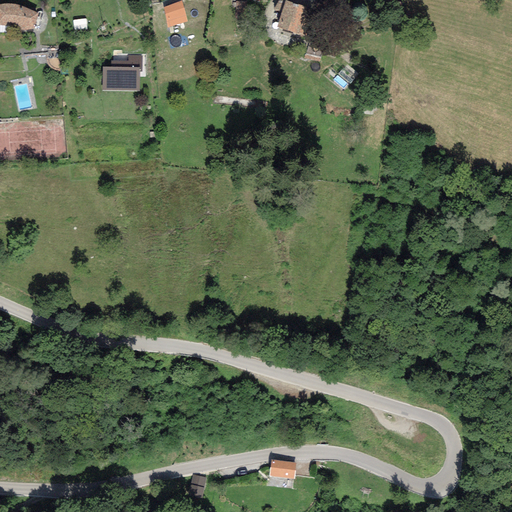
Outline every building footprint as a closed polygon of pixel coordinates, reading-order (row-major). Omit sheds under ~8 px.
[(316,7),(288,0),(285,0),(278,28),(308,35),(316,7)] [(246,2),(236,2),(236,16),(246,16),(246,2)] [(184,17),(180,3),(163,9),(168,23),(184,17)] [(0,4),(0,26),(33,33),(37,14),(18,5),(0,4)] [(75,22),(76,32),(88,32),(87,21),(81,21),(81,22),(75,22)] [(304,57),(318,62),(323,48),(309,43),(304,57)] [(140,57),(106,55),(104,92),(138,93),(140,57)] [(296,463),(271,460),(269,476),(294,479),(296,463)] [(205,477),(192,475),(189,497),(202,499),(205,477)]
